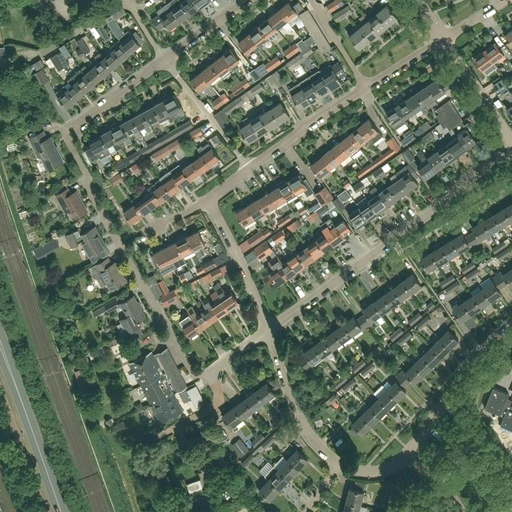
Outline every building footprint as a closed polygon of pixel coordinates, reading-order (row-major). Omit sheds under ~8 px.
[(190,14),(181,3),(179,0),(173,0),(172,1),(167,4),(170,8),(180,21),(190,14)] [(200,7),(194,0),(185,0),(181,3),(190,14),(200,7)] [(331,11),(339,6),(335,0),(327,5),(331,11)] [(287,20),(303,8),(299,1),(293,6),(289,2),(279,10),(287,20)] [(180,21),(170,8),(167,4),(163,7),(167,13),(162,17),(160,14),(153,19),(159,29),(166,24),(166,25),(167,25),(170,29),(180,21)] [(397,17),(386,4),(377,12),(388,25),(397,17)] [(348,5),(344,8),(348,14),(352,11),(348,5)] [(337,21),(348,14),(344,8),(333,15),(337,21)] [(312,15),(311,14),(308,9),(299,15),(303,21),(312,15)] [(273,23),(277,28),(282,24),(287,31),(292,27),(287,20),(279,10),(269,17),(273,23)] [(388,25),(377,12),(368,20),(379,33),(380,35),(386,30),(384,28),(388,25)] [(359,18),(363,23),(358,28),(369,41),(379,33),(368,20),(363,14),(359,18)] [(307,27),(316,22),(312,15),(303,21),(307,27)] [(273,23),(269,17),(259,25),(267,36),(277,28),(273,23)] [(122,31),(115,20),(114,18),(107,21),(116,36),(122,31)] [(319,28),(316,22),(307,27),(311,33),(319,28)] [(358,28),(356,24),(346,32),(360,49),(369,41),(358,28)] [(97,28),(102,36),(105,41),(110,39),(106,33),(107,33),(102,25),(97,28)] [(267,36),(259,25),(249,33),(257,44),(260,48),(265,44),(264,43),(269,39),(267,36)] [(323,34),(319,28),(311,33),(312,35),(314,40),(323,34)] [(125,33),(123,30),(122,31),(116,36),(119,39),(122,42),(131,52),(140,44),(131,34),(128,31),(125,33)] [(257,44),(249,33),(239,41),(247,52),(252,48),(255,52),(260,48),(257,44)] [(327,40),(323,34),(314,40),(315,41),(318,46),(327,40)] [(312,35),(304,41),(308,46),(315,41),(314,40),(312,35)] [(76,41),(81,49),(84,54),(90,51),(82,38),(76,41)] [(122,42),(119,39),(110,47),(113,50),(121,60),(131,52),(122,42)] [(322,52),(331,47),(327,40),(318,46),(322,52)] [(504,54),(495,42),(484,49),(493,62),(504,54)] [(296,43),(291,46),(296,52),(300,49),(296,43)] [(309,45),(305,48),(308,53),(310,52),(313,50),(309,45)] [(288,58),(296,52),(291,46),(284,52),(288,58)] [(121,60),(113,50),(110,47),(105,51),(108,54),(104,58),(112,68),(121,60)] [(239,58),(231,48),(221,56),(229,66),(233,72),(240,66),(236,61),(239,58)] [(493,62),(484,49),(474,57),(483,69),(493,62)] [(61,51),(56,54),(64,67),(68,64),(65,59),(66,58),(61,51)] [(112,68),(104,58),(99,52),(94,57),(99,62),(94,65),(103,76),(112,68)] [(58,70),(64,67),(56,54),(50,57),(58,70)] [(229,66),(221,56),(211,64),(219,74),(229,66)] [(275,58),(271,61),(275,67),(279,64),(275,58)] [(44,65),(40,59),(33,64),(37,69),(44,65)] [(50,60),(45,62),(49,71),(54,68),(50,60)] [(295,66),(291,60),(286,63),(290,69),(295,66)] [(269,71),(275,67),(271,61),(265,65),(269,71)] [(330,64),(320,71),(322,75),(331,89),(342,83),(338,77),(345,72),(338,62),(331,66),(330,64)] [(103,76),(94,65),(93,63),(87,68),(84,65),(81,68),(94,84),(103,76)] [(219,74),(211,64),(201,72),(209,82),(219,74)] [(259,66),(255,69),(261,77),(265,74),(259,66)] [(94,84),(81,68),(76,72),(81,77),(76,81),(85,91),(94,84)] [(49,80),(42,69),(36,72),(44,84),(49,80)] [(255,81),(261,77),(255,69),(250,73),(255,81)] [(322,75),(320,71),(319,70),(309,76),(321,96),(331,89),(322,75)] [(285,83),(277,71),(272,74),(279,86),(285,83)] [(209,82),(201,72),(191,80),(203,95),(213,87),(209,82)] [(278,85),(271,75),(266,78),(273,89),(278,85)] [(72,76),(67,80),(72,85),(67,89),(76,99),(85,91),(76,81),(72,76)] [(304,79),(299,83),(311,102),(321,96),(309,76),(304,79)] [(495,90),(505,84),(507,82),(504,77),(493,84),(496,89),(495,90)] [(246,78),(242,81),(246,87),(250,84),(246,78)] [(435,98),(450,87),(445,80),(440,83),(437,79),(427,86),(435,98)] [(232,88),(236,94),(246,87),(242,81),(232,88)] [(260,83),(255,86),(259,92),(264,88),(260,83)] [(301,109),(311,102),(299,83),(288,89),(301,109)] [(511,93),(505,84),(495,90),(499,96),(503,92),(507,97),(508,96),(511,102),(511,104),(506,108),(511,116),(511,93)] [(76,99),(67,89),(64,86),(55,94),(66,107),(76,99)] [(255,94),(259,92),(255,86),(251,89),(255,94)] [(435,98),(427,86),(416,92),(425,105),(435,98)] [(428,110),(425,105),(416,92),(406,99),(414,111),(420,108),(424,113),(428,110)] [(225,93),(221,96),(225,102),(229,99),(225,93)] [(181,106),(175,94),(164,100),(170,112),(181,106)] [(216,108),(225,102),(221,96),(212,102),(216,108)] [(240,96),(236,99),(240,105),(244,102),(240,96)] [(227,114),(240,105),(236,99),(223,108),(227,114)] [(414,111),(406,99),(396,106),(404,118),(414,111)] [(172,116),(170,112),(164,100),(153,105),(157,113),(160,117),(162,121),(168,118),(170,123),(175,120),(172,116)] [(439,114),(453,105),(449,100),(448,101),(436,110),(439,114)] [(290,116),(281,101),(270,108),(279,122),(290,116)] [(157,113),(153,105),(143,111),(149,123),(160,117),(157,113)] [(439,121),(455,109),(453,105),(439,114),(436,116),(439,121)] [(396,106),(385,113),(396,129),(406,122),(404,118),(396,106)] [(279,122),(270,108),(260,114),(269,129),(279,122)] [(149,123),(143,111),(132,117),(138,129),(144,126),(148,133),(153,130),(149,123)] [(448,124),(460,116),(457,111),(445,120),(448,124)] [(269,129),(260,114),(250,121),(259,135),(269,129)] [(242,120),(244,124),(239,127),(244,135),(243,135),(242,138),(244,141),(246,141),(248,141),(249,142),(259,135),(250,121),(247,116),(242,120)] [(452,128),(463,120),(460,116),(448,124),(447,126),(450,130),(452,128)] [(142,136),(138,129),(132,117),(121,123),(128,135),(133,132),(137,138),(142,136)] [(382,136),(369,119),(359,126),(368,138),(373,144),(382,136)] [(121,123),(120,120),(109,126),(111,129),(117,140),(123,137),(126,144),(132,141),(128,135),(121,123)] [(181,133),(193,126),(190,120),(178,127),(181,133)] [(427,121),(423,124),(426,130),(431,126),(427,121)] [(476,141),(471,134),(475,131),(468,122),(464,125),(467,129),(458,136),(466,148),(476,141)] [(368,138),(359,126),(349,134),(359,146),(368,138)] [(191,140),(202,133),(199,127),(187,134),(191,140)] [(117,140),(111,129),(100,134),(107,146),(112,143),(116,150),(121,147),(117,140)] [(416,139),(423,135),(420,129),(413,133),(416,139)] [(63,161),(58,150),(56,151),(50,136),(46,138),(43,131),(36,134),(31,136),(29,137),(33,145),(35,144),(47,169),(63,161)] [(409,143),(402,132),(397,135),(404,146),(409,143)] [(430,132),(426,135),(430,140),(434,137),(430,132)] [(107,146),(100,134),(89,140),(92,146),(87,149),(93,159),(98,156),(100,159),(111,153),(107,146)] [(359,146),(349,134),(340,142),(349,154),(351,157),(361,149),(359,146)] [(425,143),(430,140),(426,135),(422,138),(425,143)] [(466,148),(458,136),(448,144),(456,155),(466,148)] [(401,148),(393,137),(387,141),(395,152),(401,148)] [(147,145),(150,151),(160,145),(157,139),(152,142),(147,145)] [(373,145),(379,153),(387,147),(381,139),(373,145)] [(349,154),(340,142),(330,150),(339,161),(349,154)] [(456,155),(448,144),(437,151),(446,163),(456,155)] [(146,153),(150,151),(147,145),(137,151),(140,157),(146,153)] [(220,158),(212,147),(202,154),(210,165),(220,158)] [(414,158),(407,149),(402,152),(409,162),(414,158)] [(330,150),(320,157),(330,169),(332,171),(336,168),(334,166),(339,161),(330,150)] [(140,157),(137,151),(127,157),(130,163),(140,157)] [(436,170),(427,158),(422,151),(417,154),(423,161),(417,166),(426,178),(436,170)] [(446,163),(437,151),(427,158),(436,170),(446,163)] [(210,165),(202,154),(192,161),(200,172),(210,165)] [(385,159),(381,154),(376,158),(379,163),(385,159)] [(330,169),(320,157),(310,165),(320,177),(330,169)] [(200,172),(192,161),(183,169),(191,179),(200,172)] [(158,175),(165,170),(160,162),(152,167),(158,175)] [(366,164),(361,168),(365,173),(370,170),(366,164)] [(418,176),(409,164),(395,174),(408,191),(418,183),(414,179),(418,176)] [(382,167),(377,170),(381,175),(382,177),(387,174),(382,167)] [(104,180),(97,168),(91,171),(98,183),(104,180)] [(359,177),(365,173),(361,168),(356,172),(359,177)] [(191,179),(183,169),(173,176),(181,186),(191,179)] [(314,192),(306,179),(303,180),(300,174),(289,180),(297,193),(303,189),(307,196),(314,192)] [(408,191),(395,174),(391,177),(394,182),(389,186),(398,198),(408,191)] [(181,186),(173,176),(163,183),(171,193),(181,186)] [(350,184),(346,178),(341,182),(344,188),(350,184)] [(297,193),(289,180),(285,183),(284,180),(277,185),(278,187),(286,200),(297,193)] [(361,181),(357,184),(361,189),(365,186),(361,181)] [(162,201),(171,193),(163,183),(157,187),(155,183),(151,186),(154,190),(162,201)] [(325,186),(320,190),(328,202),(333,198),(325,186)] [(388,205),(398,198),(389,186),(379,193),(388,205)] [(286,200),(278,187),(268,193),(275,206),(286,200)] [(388,205),(379,193),(374,187),(369,191),(374,197),(369,201),(378,213),(388,205)] [(87,212),(75,191),(71,193),(68,188),(55,194),(66,213),(67,212),(72,220),(87,212)] [(162,201),(154,190),(144,197),(152,208),(162,201)] [(322,206),(328,202),(320,190),(314,194),(322,206)] [(152,208),(144,197),(141,192),(131,200),(134,204),(142,215),(152,208)] [(275,206),(268,193),(257,199),(265,212),(275,206)] [(345,207),(338,197),(333,201),(339,210),(345,207)] [(265,212),(257,199),(247,206),(254,219),(265,212)] [(378,213),(369,201),(359,208),(367,220),(378,213)] [(142,215),(134,204),(124,212),(132,222),(142,215)] [(254,219),(247,206),(236,212),(244,225),(254,219)] [(407,216),(414,212),(411,207),(404,210),(407,216)] [(511,220),(504,207),(493,214),(501,226),(511,220)] [(367,220),(359,208),(349,215),(357,227),(367,220)] [(303,216),(300,218),(302,220),(308,216),(310,214),(307,210),(301,214),(303,216)] [(315,210),(312,213),(316,219),(320,216),(315,210)] [(312,222),(316,219),(312,213),(310,214),(308,216),(312,222)] [(288,214),(283,218),(286,222),(291,219),(288,214)] [(501,226),(493,214),(483,220),(491,233),(501,226)] [(280,226),(286,222),(283,218),(277,222),(280,226)] [(297,220),(291,224),(295,230),(301,225),(297,220)] [(343,220),(335,225),(333,222),(328,226),(325,221),(320,225),(326,233),(334,244),(335,246),(340,243),(339,241),(343,237),(342,236),(351,230),(343,220)] [(491,233),(483,220),(472,227),(475,231),(480,239),(491,233)] [(291,232),(295,230),(291,224),(287,227),(291,232)] [(106,247),(95,226),(82,233),(79,228),(65,235),(72,246),(81,241),(89,256),(106,247)] [(266,236),(263,232),(261,230),(248,240),(252,246),(266,236)] [(199,247),(205,244),(198,231),(187,236),(194,250),(197,257),(203,255),(199,247)] [(281,231),(272,237),(276,243),(285,236),(281,231)] [(475,231),(470,234),(476,244),(482,241),(475,231)] [(324,251),(334,244),(326,233),(317,240),(324,251)] [(470,246),(464,237),(462,233),(452,239),(459,252),(470,246)] [(476,244),(470,234),(464,237),(470,246),(471,248),(476,244)] [(183,255),(194,250),(187,236),(176,242),(183,255)] [(459,252),(452,239),(441,246),(449,258),(459,252)] [(324,251),(317,240),(307,247),(315,258),(324,251)] [(266,241),(262,244),(269,253),(273,251),(266,241)] [(504,241),(498,245),(500,249),(507,245),(504,241)] [(186,262),(183,255),(176,242),(165,247),(175,268),(186,262)] [(220,243),(213,246),(217,254),(224,251),(220,243)] [(267,254),(269,253),(262,244),(254,249),(260,258),(267,254)] [(494,253),(500,249),(498,245),(492,249),(494,253)] [(42,246),(34,250),(38,259),(46,254),(42,246)] [(449,258),(441,246),(431,252),(439,265),(449,258)] [(175,268),(165,247),(154,253),(155,255),(151,257),(160,275),(175,268)] [(315,258),(307,247),(298,254),(306,265),(315,258)] [(508,248),(502,252),(505,256),(511,252),(508,248)] [(439,265),(431,252),(420,259),(428,271),(439,265)] [(499,260),(505,256),(502,252),(496,255),(499,260)] [(299,272),(301,270),(302,268),(301,268),(306,265),(298,254),(288,260),(296,271),(297,272),(299,272)] [(296,271),(288,260),(283,264),(278,256),(274,260),(287,278),(296,271)] [(111,290),(126,282),(115,262),(111,264),(108,257),(90,267),(101,286),(107,283),(111,290)] [(491,257),(486,261),(490,265),(495,262),(491,257)] [(202,267),(204,271),(216,265),(213,258),(201,264),(202,267)] [(287,278),(274,260),(269,263),(274,270),(264,278),(269,284),(274,280),(277,285),(287,278)] [(268,268),(262,261),(254,267),(260,275),(268,268)] [(473,261),(467,265),(470,269),(476,265),(473,261)] [(464,273),(470,269),(467,265),(461,269),(464,273)] [(511,285),(511,267),(503,274),(508,283),(511,286),(511,285)] [(206,275),(209,280),(222,274),(219,268),(206,275)] [(478,268),(472,272),(474,276),(480,272),(478,268)] [(468,280),(474,276),(472,272),(466,276),(468,280)] [(508,283),(503,274),(501,272),(496,275),(503,286),(508,283)] [(421,286),(413,273),(403,281),(412,293),(421,286)] [(453,274),(447,278),(450,282),(456,278),(453,274)] [(503,286),(496,275),(491,279),(492,281),(498,289),(503,286)] [(444,286),(450,282),(447,278),(441,282),(444,286)] [(156,282),(163,295),(169,292),(162,279),(156,282)] [(412,293),(403,281),(393,288),(402,300),(412,293)] [(457,281),(451,285),(454,289),(460,285),(457,281)] [(501,293),(498,289),(492,281),(483,288),(491,300),(501,293)] [(239,303),(230,289),(225,293),(218,282),(213,286),(216,291),(229,309),(239,303)] [(448,293),(454,289),(451,285),(445,289),(448,293)] [(402,300),(393,288),(383,295),(392,307),(402,300)] [(491,300),(483,288),(473,295),(481,307),(491,300)] [(174,289),(162,296),(166,304),(179,298),(174,289)] [(229,309),(216,291),(211,295),(215,299),(210,302),(220,316),(229,309)] [(392,307),(383,295),(373,302),(382,314),(392,307)] [(481,307),(473,295),(463,301),(471,314),(481,307)] [(142,325),(139,320),(145,317),(134,296),(120,303),(121,305),(120,306),(115,298),(104,305),(108,312),(116,308),(118,311),(123,308),(127,315),(119,320),(125,331),(119,334),(121,336),(123,335),(126,341),(134,337),(131,331),(142,325)] [(220,316),(210,302),(207,298),(202,301),(205,306),(200,309),(210,323),(220,316)] [(471,314),(463,301),(452,309),(461,321),(471,314)] [(382,314),(373,302),(363,309),(366,313),(372,321),(382,314)] [(430,310),(435,305),(432,302),(427,306),(430,310)] [(200,329),(210,323),(200,309),(196,312),(192,306),(187,310),(190,314),(200,329)] [(187,310),(177,317),(191,336),(200,329),(190,314),(187,310)] [(419,312),(414,317),(417,321),(422,316),(419,312)] [(366,313),(361,317),(369,327),(373,323),(366,313)] [(362,328),(356,320),(354,316),(343,324),(352,336),(362,328)] [(428,316),(422,320),(425,324),(431,319),(428,316)] [(369,327),(361,317),(356,320),(362,328),(364,330),(369,327)] [(412,325),(417,321),(414,317),(408,321),(412,325)] [(420,329),(425,324),(422,320),(417,325),(420,329)] [(352,336),(343,324),(334,331),(343,343),(352,336)] [(401,328),(395,332),(398,336),(404,332),(401,328)] [(459,340),(449,330),(439,339),(450,349),(459,340)] [(343,343),(334,331),(324,338),(333,350),(343,343)] [(409,331),(404,336),(407,340),(412,335),(409,331)] [(393,341),(398,336),(395,332),(390,337),(393,341)] [(401,344),(407,340),(404,336),(398,340),(401,344)] [(333,350),(324,338),(314,345),(323,357),(333,350)] [(450,349),(439,339),(431,347),(441,358),(450,349)] [(306,369),(323,357),(314,345),(304,352),(307,356),(300,361),(306,369)] [(91,359),(105,353),(102,346),(88,353),(91,359)] [(388,355),(394,351),(390,347),(385,352),(388,355)] [(441,358),(431,347),(422,355),(432,366),(441,358)] [(374,357),(380,352),(376,348),(371,353),(374,357)] [(181,373),(168,349),(154,356),(152,352),(130,364),(142,387),(164,376),(167,381),(181,373)] [(432,366),(422,355),(413,364),(424,374),(432,366)] [(363,360),(358,364),(361,368),(366,363),(363,360)] [(372,363),(366,367),(370,371),(375,367),(372,363)] [(355,373),(361,368),(358,364),(352,369),(355,373)] [(424,374),(413,364),(405,372),(412,379),(412,380),(415,383),(424,374)] [(364,376),(370,371),(366,367),(361,372),(364,376)] [(412,379),(405,372),(403,370),(398,375),(407,384),(412,380),(412,379)] [(174,394),(188,387),(181,373),(167,381),(164,376),(142,387),(152,406),(174,394)] [(345,375),(339,380),(343,383),(348,379),(345,375)] [(407,384),(398,375),(394,379),(396,381),(403,388),(407,384)] [(85,377),(78,380),(82,391),(89,388),(85,377)] [(353,378),(348,383),(351,387),(357,382),(353,378)] [(337,388),(343,383),(339,380),(334,384),(337,388)] [(403,388),(396,381),(387,389),(398,400),(406,391),(403,388)] [(276,394),(267,382),(256,390),(265,402),(276,394)] [(346,391),(351,387),(348,383),(343,387),(346,391)] [(197,409),(205,405),(195,386),(180,394),(184,402),(191,398),(197,409)] [(500,425),(511,429),(511,395),(511,396),(511,400),(507,398),(509,394),(493,387),(484,408),(500,415),(501,413),(504,415),(500,425)] [(398,400),(387,389),(379,398),(389,408),(398,400)] [(265,402),(256,390),(245,398),(254,410),(265,402)] [(183,412),(174,394),(152,406),(161,423),(183,412)] [(335,400),(338,398),(335,394),(329,399),(332,402),(335,400)] [(254,410),(245,398),(234,407),(243,419),(254,410)] [(389,408),(379,398),(370,406),(380,417),(389,408)] [(139,403),(135,404),(138,411),(144,408),(142,404),(139,403)] [(380,417),(370,406),(361,415),(372,425),(380,417)] [(246,423),(243,419),(234,407),(223,415),(234,431),(246,423)] [(277,420),(281,423),(286,419),(283,415),(280,417),(277,420)] [(372,425),(361,415),(352,423),(363,434),(372,425)] [(278,426),(281,423),(277,420),(272,425),(275,429),(278,426)] [(352,427),(349,433),(355,435),(358,430),(352,427)] [(223,429),(216,433),(219,439),(226,435),(223,429)] [(256,437),(260,442),(265,438),(261,433),(256,437)] [(271,434),(266,439),(270,443),(275,438),(271,434)] [(254,447),(260,442),(256,437),(251,442),(254,447)] [(249,450),(240,438),(231,445),(240,456),(249,450)] [(265,448),(270,443),(266,439),(261,444),(265,448)] [(298,470),(308,459),(297,449),(288,459),(298,470)] [(224,459),(220,453),(210,459),(214,465),(224,459)] [(252,453),(247,458),(250,462),(255,457),(252,453)] [(245,467),(250,462),(247,458),(242,463),(245,467)] [(217,471),(228,464),(224,459),(214,465),(217,471)] [(289,480),(298,470),(288,459),(278,469),(289,480)] [(221,477),(231,470),(228,464),(217,471),(221,477)] [(289,480),(278,469),(274,466),(265,476),(269,480),(280,490),(289,480)] [(203,487),(200,480),(201,480),(201,479),(187,484),(187,485),(190,492),(203,487)] [(270,500),(280,490),(269,480),(259,490),(270,500)] [(292,506),(301,496),(289,485),(280,495),(292,506)] [(361,505),(364,492),(350,488),(347,501),(361,505)] [(359,511),(361,505),(347,501),(343,511),(359,511)]
